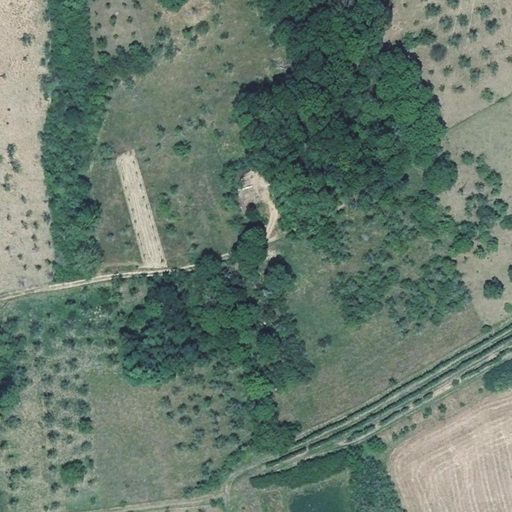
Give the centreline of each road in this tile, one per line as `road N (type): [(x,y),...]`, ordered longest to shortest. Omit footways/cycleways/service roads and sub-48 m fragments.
road 1 (track): [(439,130),(311,219),(205,265),(168,275),(95,272),(0,291)]
road 2 (track): [(439,130),(384,33),(354,0)]
